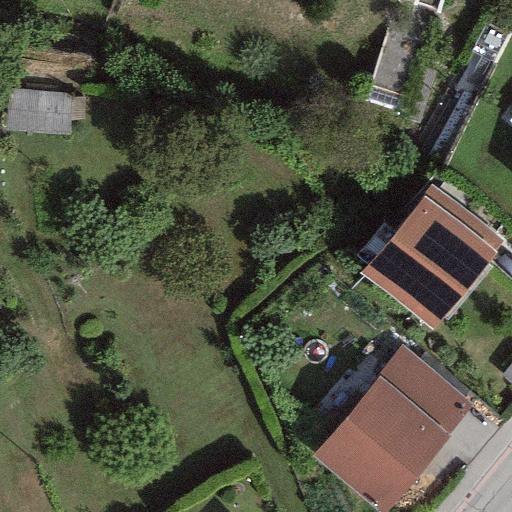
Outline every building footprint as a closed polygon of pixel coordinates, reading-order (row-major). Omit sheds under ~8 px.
[(437,13),(441,0),(395,0),(397,3),(437,13)] [(423,35),(387,23),(361,104),(397,116),(423,35)] [(419,196),(421,197),(358,274),(428,331),(493,252),(491,251),(499,241),(429,184),(419,196)] [(399,348),(375,376),(445,435),(469,406),(399,348)] [(511,359),(498,376),(511,388),(511,359)] [(375,376),(309,456),(376,511),(384,511),(448,437),(445,435),(375,376)]
